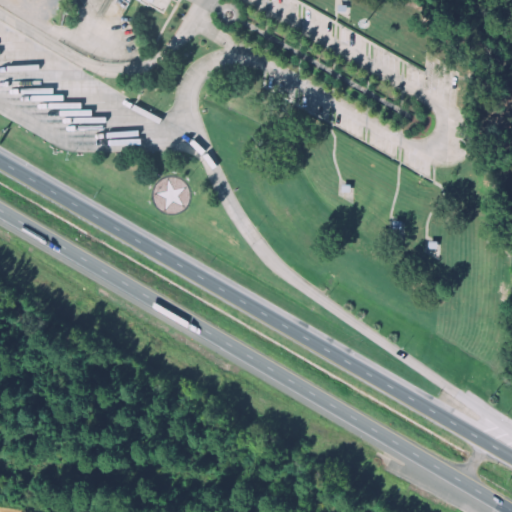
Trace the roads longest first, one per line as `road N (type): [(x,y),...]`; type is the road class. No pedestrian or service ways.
road 1 (motorway): [(0,208),(511,510)]
road 2 (motorway): [(511,455),(0,159)]
road 3 (motorway): [(511,430),(297,284),(238,214)]
road 4 (residential): [(238,214),(194,146),(0,29)]
